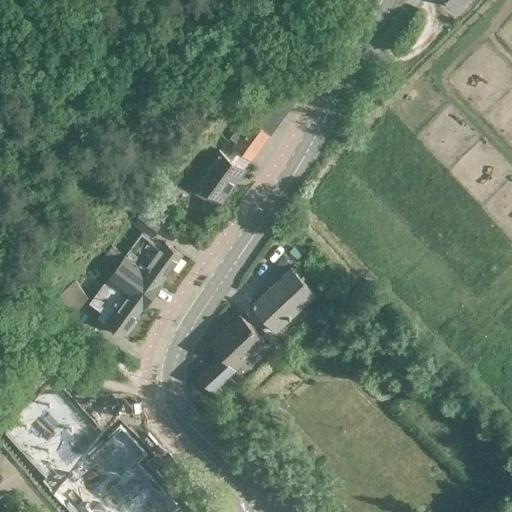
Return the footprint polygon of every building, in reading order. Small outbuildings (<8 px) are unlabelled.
[(445,0),(457,9),(464,0),(445,0)] [(252,159),(308,83),(293,72),(274,98),(269,94),(249,119),(246,117),(231,137),(236,141),(234,145),(252,159)] [(196,182),(221,201),(244,169),(219,150),(196,182)] [(133,221),(152,236),(164,219),(145,205),(133,221)] [(144,270),(162,283),(162,282),(161,281),(182,253),(165,241),(161,247),(141,232),(127,251),(147,266),(145,269),(144,270)] [(108,277),(125,254),(112,245),(111,246),(113,247),(97,268),(108,277)] [(133,320),(141,308),(143,306),(144,307),(162,283),(144,270),(145,269),(125,254),(108,277),(90,302),(102,311),(97,317),(122,335),(124,332),(127,335),(136,322),(133,320)] [(251,304),(276,330),(315,293),(291,267),(251,304)] [(87,296),(75,281),(60,301),(73,316),(87,296)] [(221,354),(235,369),(264,341),(240,314),(210,343),(221,354)] [(235,369),(221,354),(197,376),(211,391),(220,400),(237,384),(228,375),(235,369)] [(6,425),(0,430),(0,431),(10,443),(23,456),(43,478),(40,481),(68,511),(175,511),(179,509),(136,462),(145,453),(139,447),(127,434),(121,428),(106,442),(75,408),(62,394),(51,382),(45,389),(31,401),(19,412),(6,425)]
